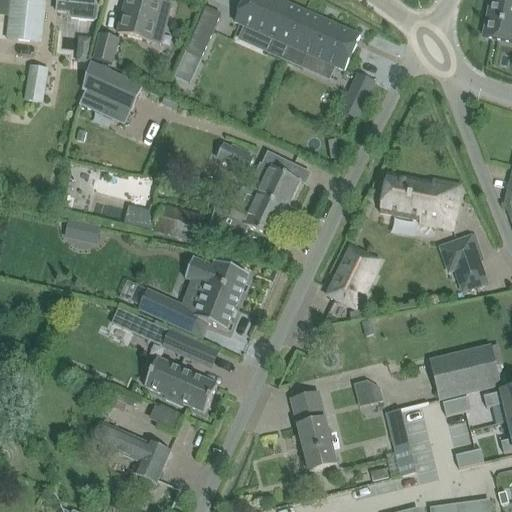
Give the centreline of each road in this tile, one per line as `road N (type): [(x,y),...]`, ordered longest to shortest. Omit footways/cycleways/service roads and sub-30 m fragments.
road 1 (residential): [(198,511),(426,44)]
road 2 (unclassified): [(511,241),(450,74)]
